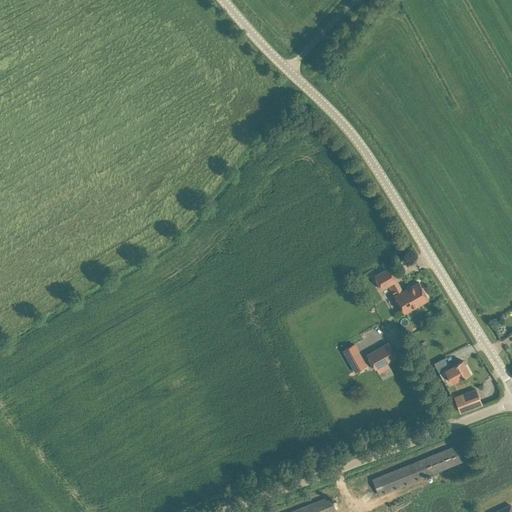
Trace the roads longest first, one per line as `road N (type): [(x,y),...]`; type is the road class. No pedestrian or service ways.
road 1 (unclassified): [(511,384),(377,167),(222,0)]
road 2 (unclassified): [(219,511),(511,403)]
